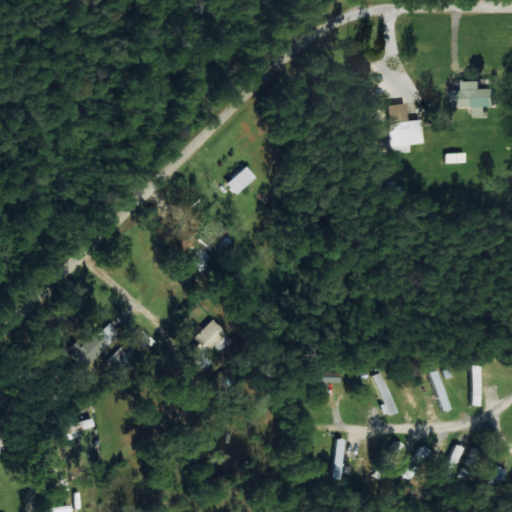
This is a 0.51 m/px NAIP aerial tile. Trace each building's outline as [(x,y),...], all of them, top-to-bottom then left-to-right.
[(455,107),(476,106),(476,117),(488,116),(488,106),(497,106),(497,88),(483,88),(482,81),(465,81),(465,89),(455,89),(455,107)] [(419,119),(406,121),(405,103),(386,105),(391,153),(410,151),(409,144),(421,143),(419,119)] [(463,162),(463,153),(441,153),(442,163),(463,162)] [(234,195),(254,177),(244,165),(223,182),(234,195)] [(228,231),(214,218),(195,238),(209,251),(228,231)] [(186,261),(198,272),(210,259),(198,248),(186,261)] [(77,337),(66,348),(83,366),(118,333),(106,320),(83,343),(77,337)] [(205,353),(214,345),(220,351),(232,341),(215,320),(184,346),(204,370),(212,362),(205,353)] [(479,404),(481,364),(472,364),(470,404),(479,404)] [(437,410),(447,409),(442,369),(432,371),(437,410)] [(338,370),(316,371),(316,382),(339,381),(338,370)] [(393,412),(384,371),(372,374),(379,403),(379,404),(382,414),(393,412)] [(422,415),(412,376),(402,379),(412,418),(422,415)] [(92,425),(90,417),(65,425),(67,433),(92,425)] [(0,449),(9,441),(0,432),(0,449)] [(342,438),(332,437),(331,478),(340,478),(342,438)] [(439,474),(448,478),(462,447),(453,443),(439,474)] [(401,471),(409,478),(430,451),(422,444),(401,471)]
